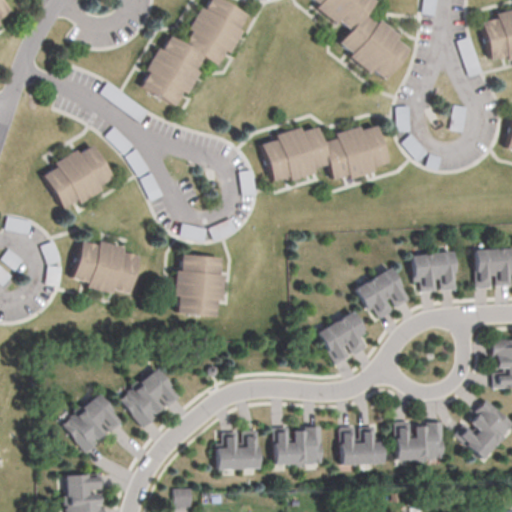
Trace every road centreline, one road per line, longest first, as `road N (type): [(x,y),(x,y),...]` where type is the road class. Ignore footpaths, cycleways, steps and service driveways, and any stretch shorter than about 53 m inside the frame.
road 1 (residential): [(511,313),(425,321),(358,388),(238,391),(213,402),(186,420),(146,475),(131,511)]
road 2 (residential): [(442,40),(412,107),(427,139),(448,145),(478,128),(474,101),(442,40)]
road 3 (residential): [(149,139),(173,199),(192,214),(232,205),(232,171),(219,160),(149,139)]
road 4 (residential): [(376,371),(407,390),(451,387),(463,370),(467,315)]
road 5 (residential): [(19,73),(149,139)]
road 6 (residential): [(57,0),(26,53),(0,124)]
